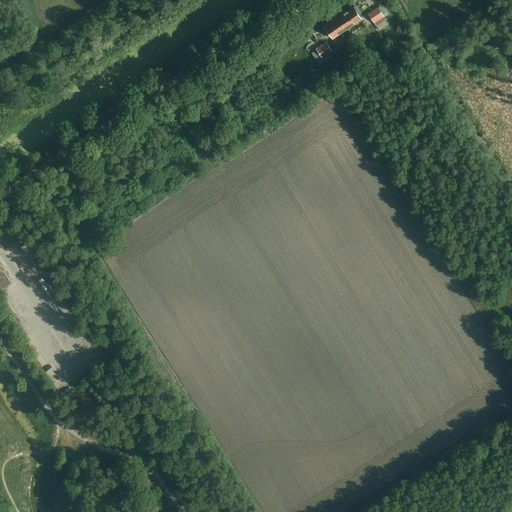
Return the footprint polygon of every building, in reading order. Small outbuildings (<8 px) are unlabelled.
[(377,6),(368,13),(376,26),(386,19),(385,17),(379,8),(377,6)] [(337,16),(346,30),(362,19),(354,8),(345,14),(344,12),(337,16)] [(333,39),(346,30),(337,16),(324,25),(333,39)] [(398,45),(401,50),(408,45),(405,40),(398,45)] [(325,41),(316,48),(325,61),(331,56),(329,55),(333,52),(325,41)] [(298,73),(285,79),(288,85),(301,79),(298,73)] [(1,272),(0,270),(0,289),(11,283),(3,271),(1,272)]
